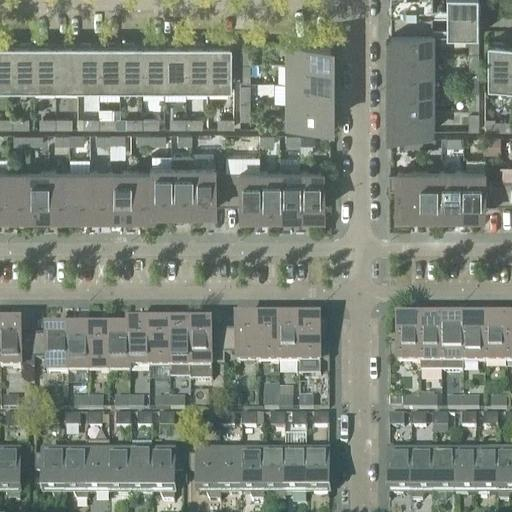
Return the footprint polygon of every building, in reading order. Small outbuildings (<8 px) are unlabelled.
[(390,0),(391,15),(479,15),(479,0),(447,0),(448,9),(433,9),(432,0),(390,0)] [(391,15),(391,32),(391,34),(433,34),(433,35),(479,35),(479,15),(391,15)] [(389,32),(389,53),(433,53),(433,35),(433,34),(391,34),(391,32),(389,32)] [(469,39),(469,53),(479,53),(479,39),(469,39)] [(488,86),(511,88),(511,44),(489,42),(488,86)] [(0,87),(12,87),(12,45),(3,45),(3,43),(0,43),(0,87)] [(20,45),(12,45),(12,87),(33,87),(33,43),(20,43),(20,45)] [(46,43),(33,43),(33,87),(55,87),(55,45),(46,45),(46,43)] [(63,45),(55,45),(55,87),(77,87),(77,43),(63,43),(63,45)] [(90,43),(77,43),(77,87),(98,87),(98,45),(90,45),(90,43)] [(107,45),(98,45),(98,87),(120,87),(120,43),(107,43),(107,45)] [(133,43),(120,43),(120,87),(142,87),(142,45),(133,45),(133,43)] [(150,45),(142,45),(142,87),(164,87),(164,43),(150,43),(150,45)] [(177,43),(164,43),(164,87),(185,87),(185,45),(177,45),(177,43)] [(193,45),(185,45),(185,87),(207,87),(207,43),(193,43),(193,45)] [(220,43),(207,43),(207,87),(229,87),(229,43),(226,43),(226,45),(220,45),(220,43)] [(285,43),(285,64),(329,64),(329,61),(327,61),(327,43),(285,43)] [(239,49),(239,64),(249,64),(249,49),(239,49)] [(389,53),(389,72),(433,72),(433,53),(389,53)] [(479,53),(469,53),(469,67),(479,67),(479,53)] [(249,64),(239,64),(239,78),(249,78),(249,64)] [(285,64),(285,83),(329,83),(329,64),(285,64)] [(389,72),(389,92),(433,92),(433,72),(389,72)] [(469,77),(469,91),(479,91),(479,77),(469,77)] [(285,83),(285,102),(329,102),(329,83),(285,83)] [(239,88),(239,102),(249,102),(249,88),(239,88)] [(479,91),(469,91),(469,106),(479,106),(479,91)] [(389,92),(389,111),(433,111),(433,92),(389,92)] [(249,102),(239,102),(239,117),(249,117),(249,102)] [(329,102),(285,102),(285,123),(327,123),(329,123),(329,102)] [(433,111),(389,111),(389,131),(391,131),(433,131),(433,111)] [(469,116),(469,131),(479,131),(479,116),(469,116)] [(0,128),(12,128),(12,118),(0,118),(0,128)] [(12,118),(12,128),(24,128),(24,118),(12,118)] [(55,128),(55,118),(42,118),(42,128),(55,128)] [(68,118),(55,118),(55,128),(68,128),(68,118)] [(98,128),(98,118),(85,118),(85,128),(98,128)] [(111,118),(98,118),(98,128),(111,128),(111,118)] [(142,128),(141,118),(129,118),(129,128),(142,128)] [(154,118),(141,118),(142,128),(154,128),(154,118)] [(185,128),(185,118),(172,118),(172,128),(185,128)] [(198,118),(185,118),(185,128),(198,128),(198,118)] [(220,118),(220,128),(233,128),(233,118),(220,118)] [(511,131),(511,121),(499,121),(499,131),(511,131)] [(13,145),(27,145),(27,134),(13,134),(13,145)] [(27,134),(27,145),(42,145),(42,134),(27,134)] [(54,145),(68,145),(68,134),(54,134),(54,145)] [(68,134),(68,145),(83,145),(83,134),(68,134)] [(95,145),(109,145),(109,134),(95,134),(95,145)] [(109,134),(109,145),(124,145),(124,134),(109,134)] [(150,145),(150,134),(136,134),(136,145),(150,145)] [(165,134),(150,134),(150,145),(165,145),(165,134)] [(191,134),(177,134),(177,145),(191,145),(191,134)] [(273,134),(259,134),(259,145),(273,145),(273,134)] [(299,145),(299,134),(285,134),(285,145),(299,145)] [(314,134),(299,134),(299,145),(314,145),(314,134)] [(420,147),(420,137),(405,137),(405,147),(420,147)] [(436,137),(420,137),(420,147),(436,147),(436,137)] [(463,137),(448,137),(448,147),(463,147),(463,137)] [(149,171),(130,171),(130,211),(150,211),(150,166),(149,166),(149,171)] [(170,166),(150,166),(150,211),(151,211),(152,211),(152,206),(170,206),(170,166)] [(191,166),(170,166),(170,206),(191,206),(191,166)] [(212,166),(191,166),(191,206),(212,206),(213,206),(213,204),(224,205),(224,180),(213,180),(213,166),(212,166)] [(28,171),(7,171),(7,211),(28,211),(28,171)] [(48,171),(28,171),(28,211),(48,211),(48,171)] [(68,171),(48,171),(48,211),(68,211),(68,171)] [(89,171),(68,171),(68,211),(89,211),(89,171)] [(109,171),(89,171),(89,211),(109,211),(109,171)] [(130,171),(109,171),(109,211),(130,211),(130,171)] [(237,180),(224,180),(224,205),(237,205),(237,211),(258,211),(258,171),(238,171),(237,171),(237,180)] [(278,171),(258,171),(258,211),(278,211),(278,171)] [(299,171),(278,171),(278,211),(299,211),(299,171)] [(320,171),(299,171),(299,211),(320,211),(321,211),(321,189),(329,189),(329,173),(321,173),(321,171),(320,171)] [(398,211),(420,211),(420,171),(398,171),(397,171),(397,173),(389,173),(389,189),(397,189),(397,211),(398,211)] [(420,211),(442,211),(442,171),(420,171),(420,211)] [(442,211),(463,211),(463,171),(442,171),(442,211)] [(486,205),(501,205),(501,181),(486,181),(486,171),(485,171),(463,171),(463,211),(486,211),(486,205)] [(511,180),(501,181),(501,205),(511,204),(511,180)] [(237,332),(224,332),(224,357),(237,357),(237,366),(258,366),(258,326),(237,326),(237,332)] [(278,326),(258,326),(258,366),(278,366),(278,326)] [(299,326),(278,326),(278,366),(299,366),(299,326)] [(320,326),(299,326),(299,366),(320,366),(321,366),(321,364),(329,364),(329,348),(321,348),(321,326),(320,326)] [(398,366),(420,366),(420,326),(398,326),(398,348),(389,348),(389,364),(398,364),(398,366)] [(420,374),(442,374),(442,326),(420,326),(420,366),(420,374)] [(463,374),(463,366),(463,326),(442,326),(442,374),(463,374)] [(463,366),(485,366),(485,326),(463,326),(463,366)] [(485,366),(507,366),(507,326),(485,326),(485,366)] [(22,361),(35,361),(35,337),(22,337),(22,331),(1,331),(1,371),(21,371),(22,371),(22,361)] [(109,376),(130,376),(130,331),(128,331),(128,336),(109,336),(109,376)] [(131,371),(150,371),(150,331),(130,331),(130,376),(130,375),(131,375),(131,371)] [(150,371),(170,371),(170,331),(150,331),(150,371)] [(170,381),(191,381),(191,331),(170,331),(170,371),(170,381)] [(191,331),(191,381),(191,383),(212,383),(212,357),(224,357),(224,332),(212,332),(212,331),(191,331)] [(47,376),(68,376),(68,336),(47,336),(47,337),(35,337),(35,361),(47,361),(47,376)] [(68,376),(89,376),(89,336),(68,336),(68,376)] [(89,376),(109,376),(109,336),(89,336),(89,376)] [(389,411),(403,411),(403,399),(389,399),(389,411)] [(18,400),(3,400),(4,410),(18,410),(18,400)] [(89,411),(89,400),(74,400),(74,411),(89,411)] [(103,400),(89,400),(89,411),(103,411),(103,400)] [(115,411),(130,411),(130,400),(115,400),(115,411)] [(130,400),(130,411),(144,411),(144,400),(130,400)] [(170,411),(170,400),(156,400),(156,411),(170,411)] [(185,400),(170,400),(170,411),(185,411),(185,400)] [(264,410),(279,411),(279,400),(264,400),(264,410)] [(279,400),(279,411),(293,411),(293,400),(279,400)] [(299,411),(313,411),(314,400),(299,400),(299,411)] [(406,411),(421,411),(421,400),(406,400),(406,411)] [(421,400),(421,411),(437,411),(437,400),(421,400)] [(448,411),(463,411),(463,400),(448,400),(448,411)] [(463,400),(463,411),(479,411),(479,400),(463,400)] [(491,411),(507,411),(507,401),(491,400),(491,411)] [(6,417),(6,429),(21,429),(21,417),(6,417)] [(58,429),(58,417),(43,417),(44,429),(58,429)] [(80,417),(65,417),(66,429),(80,429),(80,417)] [(102,417),(87,417),(87,429),(102,429),(102,417)] [(131,417),(116,417),(116,429),(131,429),(131,417)] [(153,417),(138,417),(138,429),(153,429),(153,417)] [(175,417),(160,417),(160,429),(175,429),(175,417)] [(198,417),(198,429),(213,429),(213,417),(198,417)] [(235,417),(220,417),(220,429),(235,429),(235,417)] [(256,417),(242,417),(242,429),(256,429),(256,417)] [(286,417),(271,417),(271,429),(286,429),(286,417)] [(307,417),(292,417),(292,429),(307,429),(307,417)] [(329,417),(314,417),(314,429),(329,429),(329,417)] [(389,417),(389,429),(404,429),(404,417),(389,417)] [(426,417),(411,417),(411,429),(426,429),(426,417)] [(448,417),(433,417),(433,429),(448,429),(448,417)] [(477,417),(462,417),(462,429),(477,429),(477,417)] [(498,417),(483,417),(483,429),(498,429),(498,417)] [(87,503),(88,503),(88,444),(87,444),(87,450),(67,449),(67,448),(66,448),(66,503),(67,503),(67,496),(74,496),(77,503),(87,503)] [(109,497),(109,458),(110,458),(110,444),(109,444),(109,446),(88,446),(88,444),(88,503),(89,503),(89,496),(109,496),(109,497)] [(0,496),(6,496),(9,503),(19,503),(21,503),(21,476),(29,476),(29,459),(21,459),(21,448),(19,448),(19,449),(0,449),(0,496)] [(66,503),(66,448),(66,458),(45,457),(44,457),(44,459),(35,459),(35,476),(44,476),(44,497),(45,497),(45,496),(52,496),(55,503),(66,503)] [(220,503),(220,448),(220,449),(199,449),(199,448),(198,448),(198,459),(189,459),(189,476),(198,476),(198,497),(199,497),(199,496),(206,496),(210,503),(220,503)] [(242,497),(242,448),(241,448),(241,449),(221,449),(221,448),(220,448),(220,503),(221,503),(221,496),(242,497)] [(263,503),(264,503),(264,457),(263,457),(243,457),(243,448),(242,448),(242,497),(243,497),(243,496),(250,496),(253,503),(263,503)] [(284,448),(284,457),(285,458),(285,503),(286,503),(286,496),(306,496),(306,497),(307,497),(307,448),(306,448),(306,449),(286,449),(286,448),(284,448)] [(307,448),(307,497),(308,497),(329,496),(329,448),(328,448),(328,450),(307,450),(307,448)] [(411,503),(412,448),(411,448),(411,450),(391,450),(391,448),(389,448),(389,496),(411,496),(411,503)] [(432,497),(433,497),(433,457),(433,458),(412,458),(412,448),(411,503),(412,503),(422,503),(425,496),(432,496),(432,497)] [(454,497),(455,497),(455,448),(454,448),(454,458),(434,458),(434,457),(433,457),(433,497),(434,497),(434,496),(454,496),(454,497)] [(476,497),(476,448),(476,450),(455,450),(455,448),(455,497),(455,496),(476,496),(476,497)] [(476,448),(476,497),(477,497),(477,496),(497,496),(497,503),(498,503),(498,448),(497,448),(497,450),(477,450),(477,448),(476,448)] [(499,448),(498,448),(498,503),(509,503),(511,496),(511,457),(499,458),(499,448)] [(130,497),(131,497),(131,457),(130,457),(130,458),(110,458),(109,458),(109,497),(110,497),(110,496),(130,496),(130,497)] [(152,497),(152,457),(152,458),(132,458),(132,457),(131,457),(131,497),(132,497),(132,496),(152,496),(152,497)] [(152,457),(152,497),(153,497),(153,496),(160,496),(163,503),(174,503),(175,503),(175,476),(183,476),(183,459),(175,459),(175,457),(174,457),(174,458),(153,458),(153,457),(152,457)] [(264,457),(264,503),(264,496),(271,496),(274,503),(285,503),(285,458),(284,457),(264,457)]
